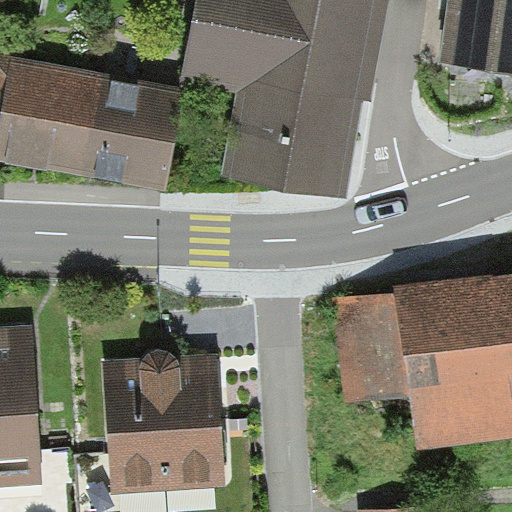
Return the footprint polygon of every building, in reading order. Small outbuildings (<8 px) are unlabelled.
[(369,0),(198,0),(186,81),(240,89),(226,179),(346,198),(361,103),(373,105),(389,6),(369,3),(369,0)] [(511,0),(449,0),(438,68),(511,80),(511,0)] [(0,165),(168,194),(185,95),(99,81),(19,68),(21,54),(0,50),(0,109),(7,111),(0,155),(0,165)] [(511,274),(337,296),(350,401),(405,394),(412,451),(511,438),(511,410),(511,405),(511,274)] [(0,468),(41,468),(37,327),(0,328),(0,468)] [(109,349),(116,481),(221,476),(214,344),(109,349)] [(424,511),(424,500),(364,503),(364,511),(424,511)]
